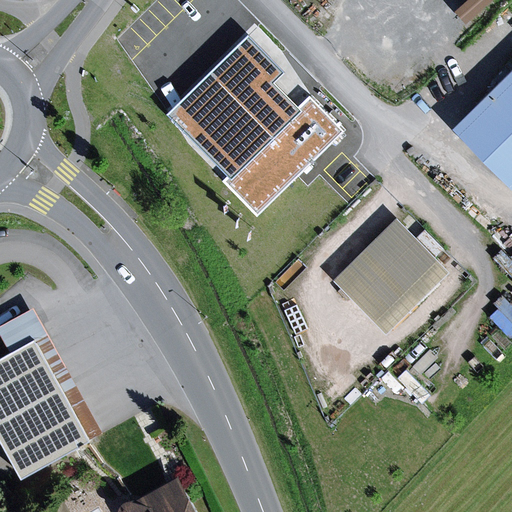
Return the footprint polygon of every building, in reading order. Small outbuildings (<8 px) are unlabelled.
[(437,42),(451,57),(483,27),(469,12),(437,42)] [(250,34),(169,113),(233,179),(304,111),(276,82),(286,72),(250,34)] [(511,74),(451,134),(511,196),(511,74)] [(258,217),(345,130),(311,96),(223,182),(258,217)] [(396,221),(331,284),(384,338),(448,276),(396,221)] [(15,349),(0,356),(0,412),(30,468),(107,426),(39,302),(1,323),(15,349)] [(133,511),(135,511),(212,511),(200,488),(185,469),(142,492),(138,491),(134,492),(130,495),(128,499),(128,504),(130,508),(133,511)] [(76,511),(65,493),(29,511),(76,511)]
